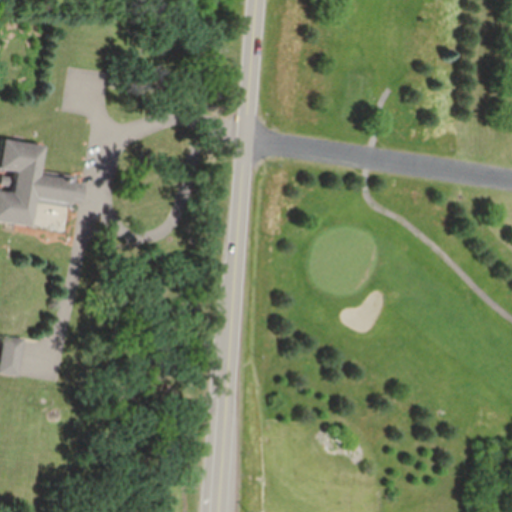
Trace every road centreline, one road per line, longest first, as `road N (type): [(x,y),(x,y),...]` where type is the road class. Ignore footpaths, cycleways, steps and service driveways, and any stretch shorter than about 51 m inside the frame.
road 1 (secondary): [(261,0),(221,511)]
road 2 (residential): [(249,141),(511,179)]
